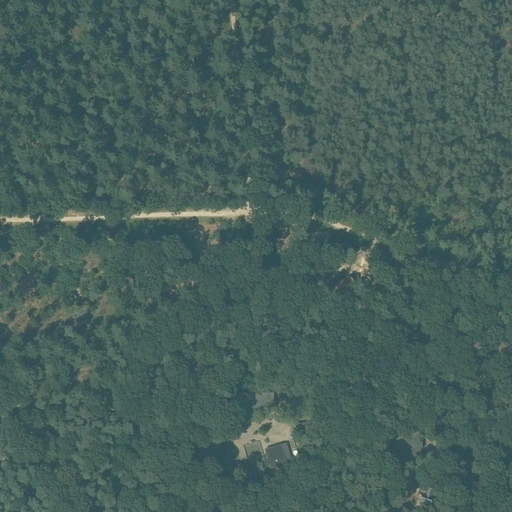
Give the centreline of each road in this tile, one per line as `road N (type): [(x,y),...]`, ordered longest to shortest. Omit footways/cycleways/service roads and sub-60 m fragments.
road 1 (track): [(0,223),(248,214)]
road 2 (track): [(367,237),(507,286)]
